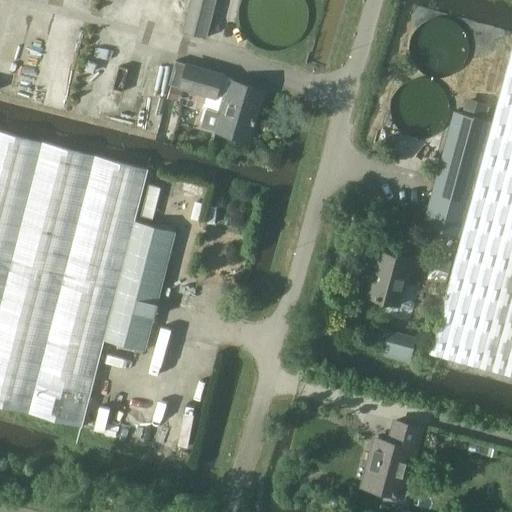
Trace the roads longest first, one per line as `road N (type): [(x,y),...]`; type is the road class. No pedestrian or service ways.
road 1 (unclassified): [(511,442),(269,381),(375,0)]
road 2 (unknown): [(277,355),(173,329),(176,281)]
